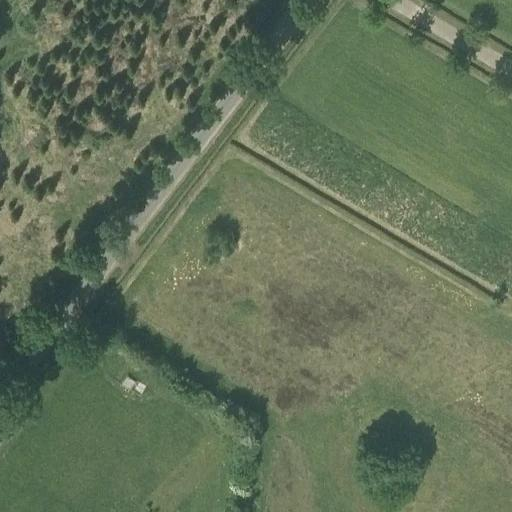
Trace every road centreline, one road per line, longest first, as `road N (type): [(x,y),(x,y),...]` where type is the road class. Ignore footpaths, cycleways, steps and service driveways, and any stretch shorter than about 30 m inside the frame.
road 1 (unclassified): [(0,393),(302,0)]
road 2 (unknown): [(393,0),(511,70)]
